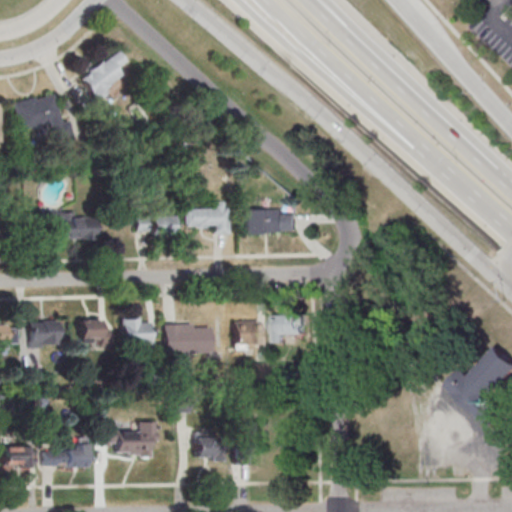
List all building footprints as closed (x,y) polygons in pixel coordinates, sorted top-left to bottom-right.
[(124,79),(117,68),(125,62),(118,51),(78,76),(93,99),(124,79)] [(12,101),(19,130),(49,122),(55,145),(74,140),(69,120),(60,122),(52,92),(12,101)] [(226,201),(208,201),(208,207),(183,207),(183,226),(210,226),(210,233),(226,233),(226,201)] [(297,208),(242,208),(242,233),(297,233),(297,208)] [(94,239),(94,216),(75,216),(75,211),(41,211),(41,223),(56,223),(56,238),(94,239)] [(134,212),(134,232),(173,232),(173,212),(134,212)] [(304,314),(272,314),(272,342),(283,342),(283,333),(304,333),(304,314)] [(120,344),(150,344),(150,318),(120,318),(120,344)] [(77,319),(77,341),(105,341),(105,319),(77,319)] [(57,346),(57,320),(27,320),(27,346),(57,346)] [(231,321),(231,348),(259,348),(259,321),(231,321)] [(0,323),(0,346),(16,347),(16,323),(0,323)] [(162,352),(210,352),(210,324),(162,324),(162,352)] [(471,374),(464,368),(448,385),(475,412),(511,374),(511,359),(499,346),(471,374)] [(191,412),(191,395),(174,395),(174,412),(191,412)] [(154,422),(136,421),(135,430),(94,429),(94,445),(114,445),(114,455),(153,456),(154,422)] [(243,448),(262,448),(262,422),(243,422),(243,448)] [(221,458),(221,436),(193,436),(193,458),(221,458)] [(30,466),(30,446),(0,446),(0,466),(30,466)] [(87,466),(87,446),(41,446),(41,466),(87,466)]
